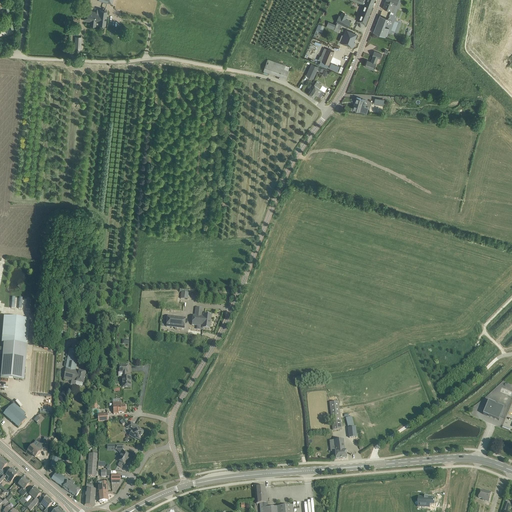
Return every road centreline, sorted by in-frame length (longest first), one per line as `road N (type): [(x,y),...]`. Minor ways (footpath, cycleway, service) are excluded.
road 1 (unclassified): [(172,445),(175,408),(226,322),(283,177),(328,110)]
road 2 (unclassified): [(328,110),(269,77),(172,58),(20,57)]
road 3 (tertiary): [(185,486),(373,465)]
road 4 (unknown): [(5,443),(30,416),(32,314),(4,309)]
road 5 (tertiary): [(511,470),(459,457),(373,465)]
road 6 (unclassified): [(328,110),(380,0)]
